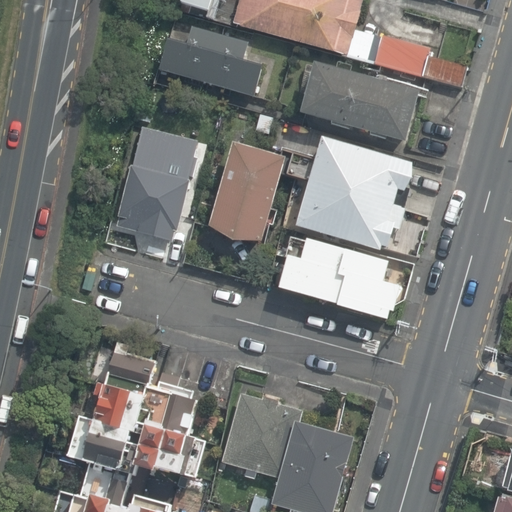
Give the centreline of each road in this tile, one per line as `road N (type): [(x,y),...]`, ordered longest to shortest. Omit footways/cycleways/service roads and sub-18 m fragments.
road 1 (residential): [(94,278),(439,376)]
road 2 (trunk): [(49,0),(0,274)]
road 3 (tertiary): [(511,113),(439,376)]
road 4 (tertiary): [(439,376),(399,511)]
